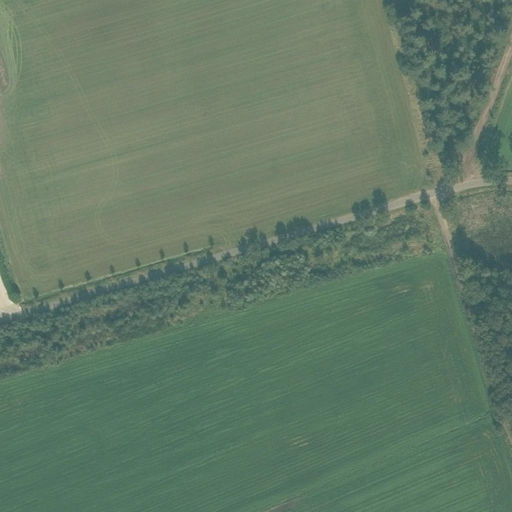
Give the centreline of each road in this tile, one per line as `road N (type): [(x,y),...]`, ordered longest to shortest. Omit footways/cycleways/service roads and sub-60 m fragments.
road 1 (unclassified): [(0,320),(418,197),(511,181)]
road 2 (track): [(435,193),(511,428)]
road 3 (track): [(462,186),(511,41)]
